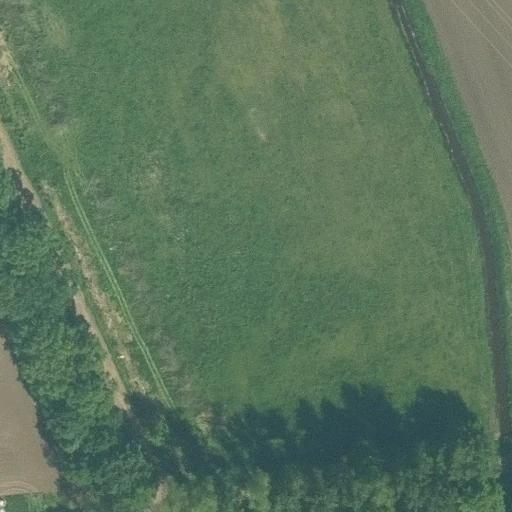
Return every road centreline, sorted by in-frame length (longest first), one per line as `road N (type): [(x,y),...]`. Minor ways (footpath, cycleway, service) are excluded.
road 1 (track): [(164,510),(156,475),(0,136)]
road 2 (track): [(511,460),(164,510)]
